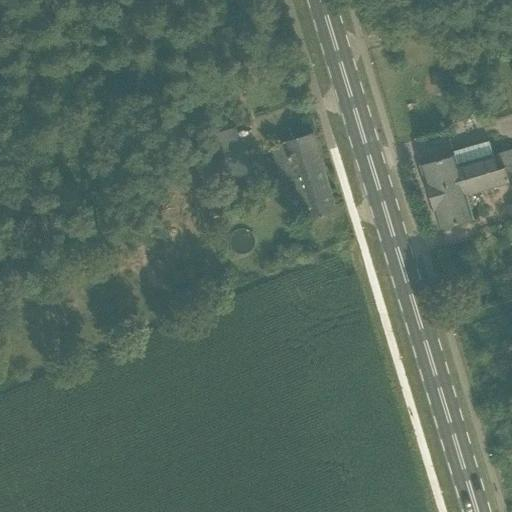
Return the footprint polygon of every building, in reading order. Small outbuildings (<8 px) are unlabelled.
[(434,77),(435,93),(451,92),(450,76),(434,77)] [(308,220),(319,217),(338,211),(313,132),(271,145),(283,183),(295,180),(308,220)] [(454,154),(441,158),(421,164),(428,185),(496,161),(495,155),(490,141),(453,152),(454,154)] [(250,172),(242,149),(222,156),(229,179),(250,172)] [(428,185),(440,228),(475,218),(468,196),(511,182),(511,149),(495,155),(496,161),(428,185)] [(230,194),(208,203),(216,226),(239,217),(230,194)]
